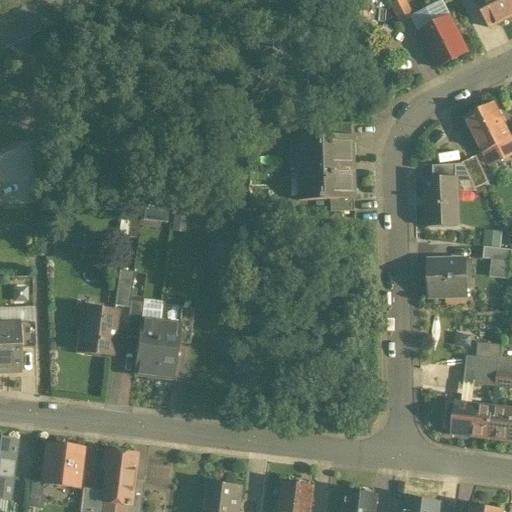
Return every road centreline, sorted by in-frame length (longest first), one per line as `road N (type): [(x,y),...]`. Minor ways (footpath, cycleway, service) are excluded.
road 1 (residential): [(409,466),(396,169),(403,129),(425,106),(511,62)]
road 2 (residential): [(0,413),(409,466)]
